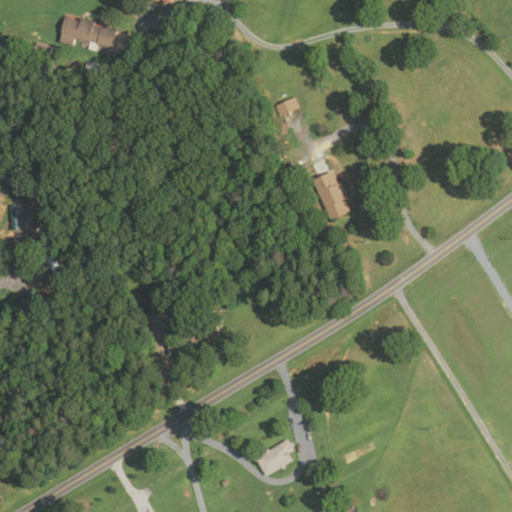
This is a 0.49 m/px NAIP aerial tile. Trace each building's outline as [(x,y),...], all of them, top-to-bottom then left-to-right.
[(114,48),(78,37),(75,45),(61,41),(69,16),(83,20),(84,17),(99,21),(98,23),(120,29),(114,48)] [(101,63),(100,71),(85,70),(86,62),(101,63)] [(295,97),(300,107),(280,116),(275,106),(295,97)] [(333,219),(315,181),(335,172),(341,184),(345,182),(352,197),(348,199),(353,210),(333,219)] [(66,206),(63,216),(46,211),(48,202),(66,206)] [(12,205),(23,204),(24,229),(13,230),(12,205)] [(66,225),(70,233),(63,237),(59,229),(66,225)] [(60,278),(53,266),(43,272),(45,275),(31,283),(24,271),(46,257),(36,242),(45,237),(67,273),(60,278)] [(154,310),(148,289),(164,284),(170,305),(154,310)] [(220,316),(223,337),(184,344),(181,322),(199,319),(198,313),(213,311),(214,317),(220,316)] [(268,477),(257,459),(264,454),(263,452),(270,447),(272,450),(290,439),(297,451),(291,455),(294,461),(268,477)] [(357,511),(342,511),(339,506),(350,500),(352,506),(354,505),(357,511)]
